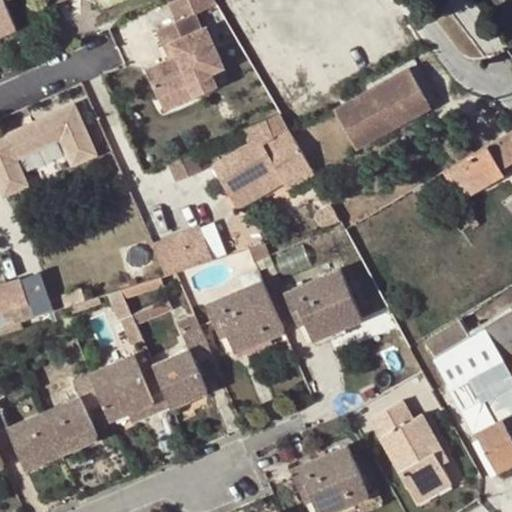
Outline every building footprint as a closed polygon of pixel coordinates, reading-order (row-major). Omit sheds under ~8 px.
[(0,0),(0,32),(15,27),(3,0),(0,0)] [(193,11),(156,27),(169,57),(145,67),(156,93),(187,80),(192,94),(215,85),(209,70),(222,65),(205,25),(200,28),(193,11)] [(408,64),(335,108),(357,146),(430,102),(408,64)] [(192,94),(187,80),(156,93),(161,107),(192,94)] [(70,161),(94,149),(72,100),(0,132),(0,186),(2,191),(25,181),(14,155),(58,134),(70,161)] [(279,111),(265,117),(274,136),(288,128),(287,126),(279,111)] [(314,171),(288,128),(274,136),(265,117),(241,127),(249,141),(212,163),(238,206),(283,180),(287,187),(314,171)] [(511,133),(511,127),(486,143),(490,148),(511,133)] [(511,159),(511,133),(490,148),(501,167),(511,159)] [(486,143),(446,167),(465,197),(504,173),(504,172),(501,167),(490,148),(486,143)] [(511,159),(501,167),(504,172),(511,167),(511,159)] [(419,193),(444,178),(440,172),(415,187),(419,193)] [(350,195),(333,205),(340,218),(342,222),(345,227),(363,216),(350,195)] [(472,227),(486,216),(481,209),(468,218),(466,219),(469,223),(472,227)] [(357,222),(346,229),(359,252),(370,245),(357,222)] [(197,227),(151,245),(164,275),(211,260),(197,227)] [(270,254),(265,242),(251,246),(257,259),(270,254)] [(317,337),(352,322),(366,317),(344,266),(288,290),(297,311),(304,308),(317,337)] [(164,275),(124,288),(129,298),(167,282),(164,275)] [(22,278),(0,285),(0,311),(30,301),(22,278)] [(273,334),(287,328),(265,278),(210,301),(219,322),(226,319),(239,349),(273,334)] [(68,306),(89,300),(85,287),(65,294),(68,306)] [(124,288),(111,292),(123,318),(125,317),(135,313),(129,298),(124,288)] [(171,297),(135,313),(140,322),(175,307),(171,297)] [(501,355),(511,349),(511,308),(470,335),(436,357),(451,382),(501,355)] [(181,321),(186,331),(203,324),(198,312),(181,321)] [(135,313),(125,317),(135,338),(145,334),(140,322),(135,313)] [(436,357),(470,335),(460,318),(426,339),(436,357)] [(21,321),(0,328),(0,333),(23,326),(21,321)] [(356,330),(352,322),(317,337),(320,345),(356,330)] [(203,359),(215,353),(203,324),(186,331),(193,348),(157,363),(174,402),(177,402),(195,394),(215,386),(203,359)] [(276,341),(273,334),(239,349),(242,356),(276,341)] [(511,352),(502,358),(511,375),(511,352)] [(147,414),(174,402),(157,363),(141,370),(135,353),(94,371),(107,400),(115,416),(133,408),(143,404),(147,414)] [(501,355),(451,382),(477,427),(493,419),(511,409),(511,375),(502,358),(501,355)] [(107,400),(94,371),(79,377),(86,394),(48,411),(66,451),(84,442),(103,435),(91,407),(107,400)] [(195,394),(177,402),(180,409),(198,402),(195,394)] [(414,492),(449,474),(442,462),(449,458),(423,411),(414,416),(404,398),(374,414),(384,431),(382,433),(414,492)] [(137,418),(147,414),(143,404),(133,408),(137,418)] [(66,451),(48,411),(13,426),(6,410),(0,412),(0,440),(3,447),(19,439),(30,466),(45,459),(64,451),(66,451)] [(511,411),(494,421),(493,419),(477,427),(497,469),(511,460),(511,411)] [(0,467),(10,463),(3,447),(0,440),(0,467)] [(66,451),(69,458),(88,449),(84,442),(66,451)] [(335,511),(363,498),(375,492),(350,443),(297,471),(307,492),(314,489),(326,511),(335,511)] [(67,458),(64,451),(45,459),(48,466),(67,458)] [(452,481),(449,474),(414,492),(418,499),(452,481)] [(383,488),(375,492),(363,498),(367,505),(370,510),(390,500),(383,488)] [(353,511),(367,505),(363,498),(335,511),(353,511)]
